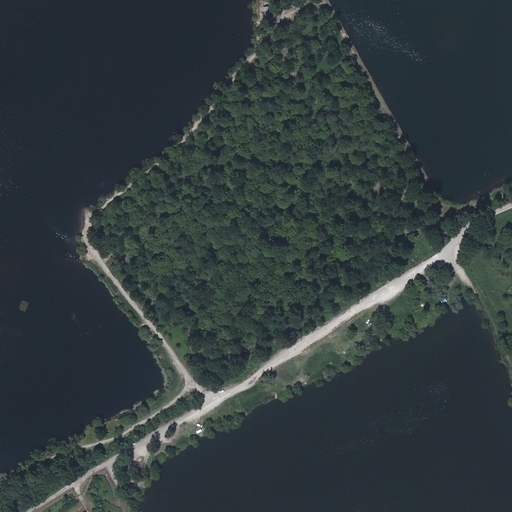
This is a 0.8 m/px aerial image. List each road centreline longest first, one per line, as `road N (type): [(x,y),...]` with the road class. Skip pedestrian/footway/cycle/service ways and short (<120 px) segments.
road 1 (track): [(25,511),(201,412),(449,254),(472,223),(511,206)]
road 2 (track): [(217,401),(193,384),(90,244),(90,221),(210,115),(286,14),(285,0)]
road 3 (track): [(0,478),(141,424),(193,384)]
